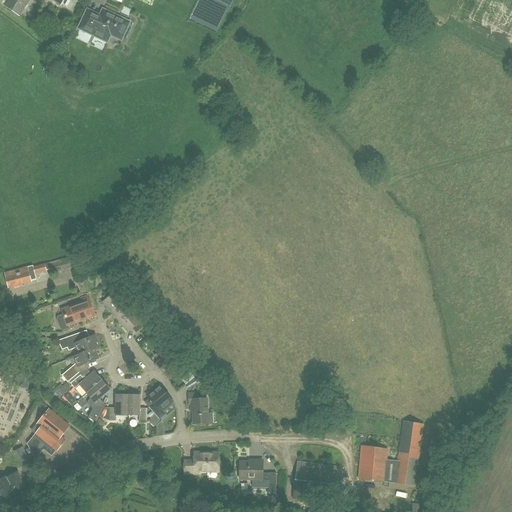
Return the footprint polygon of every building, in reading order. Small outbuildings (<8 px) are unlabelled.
[(19,16),(29,0),(8,0),(4,6),(19,16)] [(88,9),(79,28),(107,41),(110,35),(120,40),(128,23),(103,10),(101,15),(88,9)] [(100,47),(106,49),(108,42),(101,40),(100,47)] [(44,263),(46,270),(52,269),(54,274),(70,269),(69,267),(72,267),(69,257),(44,263)] [(44,263),(33,266),(35,274),(47,272),(46,270),(44,263)] [(36,279),(35,274),(33,266),(4,273),(8,288),(31,282),(31,280),(36,279)] [(102,302),(111,312),(124,301),(115,291),(102,302)] [(60,328),(62,330),(68,328),(68,325),(94,316),(87,296),(80,298),(82,302),(61,310),(63,315),(58,317),(58,320),(60,328)] [(132,311),(124,301),(111,312),(119,322),(132,311)] [(127,332),(132,329),(136,333),(147,324),(142,319),(141,321),(132,311),(119,322),(127,332)] [(73,357),(99,346),(95,335),(80,341),(77,334),(58,340),(62,350),(67,348),(69,351),(76,348),(79,354),(73,357)] [(162,334),(157,338),(163,346),(168,341),(162,334)] [(67,382),(68,381),(79,372),(87,369),(90,368),(88,362),(98,358),(94,349),(99,346),(73,357),(76,363),(61,375),(67,382)] [(169,379),(171,377),(173,380),(180,374),(178,371),(180,369),(179,367),(183,364),(172,350),(170,352),(165,346),(155,355),(159,361),(156,363),(169,379)] [(79,372),(68,381),(70,383),(74,388),(79,384),(87,393),(102,380),(94,371),(91,374),(87,369),(79,372)] [(15,375),(14,382),(18,383),(17,387),(27,389),(30,373),(20,371),(19,375),(15,375)] [(188,390),(201,379),(198,374),(185,385),(188,390)] [(109,390),(102,380),(87,393),(90,398),(87,400),(87,403),(94,411),(103,403),(99,398),(109,390)] [(63,386),(60,389),(64,394),(70,388),(66,383),(63,386)] [(144,403),(148,407),(159,420),(165,414),(163,412),(174,402),(160,386),(154,391),(154,392),(153,393),(150,390),(145,394),(148,399),(144,403)] [(127,417),(127,415),(127,395),(125,395),(125,392),(117,392),(117,395),(115,395),(115,408),(104,407),(100,417),(109,420),(115,420),(115,417),(127,417)] [(204,423),(208,423),(208,424),(212,424),(212,412),(207,413),(206,399),(201,399),(201,393),(188,393),(189,405),(190,405),(190,407),(193,407),(193,424),(198,423),(199,424),(203,424),(204,423)] [(140,395),(127,395),(127,415),(139,415),(139,421),(145,421),(145,408),(139,408),(140,395)] [(41,427),(36,433),(54,449),(62,439),(60,437),(69,426),(49,410),(37,424),(41,427)] [(362,446),(359,478),(415,486),(423,424),(403,421),(397,461),(386,460),(387,450),(362,446)] [(22,447),(14,451),(25,472),(33,468),(22,447)] [(194,461),(185,461),(185,474),(199,474),(199,471),(218,471),(218,453),(194,453),(194,461)] [(263,460),(238,460),(238,482),(252,482),(252,490),(268,490),(268,495),(275,495),(276,474),(263,474),(263,460)] [(297,462),(293,496),(292,496),(292,499),(337,502),(337,501),(341,467),(297,462)] [(0,496),(3,501),(16,494),(26,489),(17,472),(7,477),(0,480),(0,496)] [(68,500),(64,507),(70,510),(74,503),(68,500)] [(424,511),(425,505),(412,503),(410,511),(424,511)]
